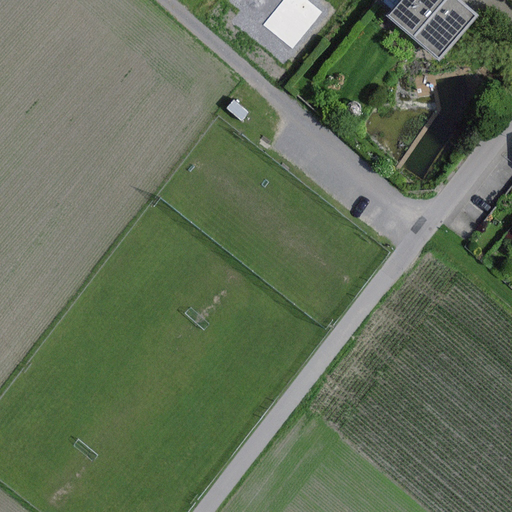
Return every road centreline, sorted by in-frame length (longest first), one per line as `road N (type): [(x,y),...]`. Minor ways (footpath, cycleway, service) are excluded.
road 1 (unclassified): [(428,223),(207,511)]
road 2 (track): [(428,223),(174,0)]
road 3 (residential): [(511,116),(428,223)]
